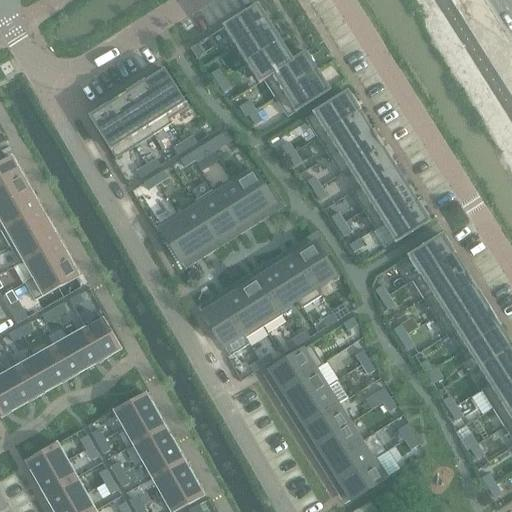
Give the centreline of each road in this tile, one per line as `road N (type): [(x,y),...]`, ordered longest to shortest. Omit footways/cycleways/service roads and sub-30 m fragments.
road 1 (residential): [(56,73),(55,108),(282,511)]
road 2 (residential): [(224,511),(0,115)]
road 3 (residential): [(342,0),(511,273)]
road 4 (residential): [(56,73),(78,74),(194,0)]
